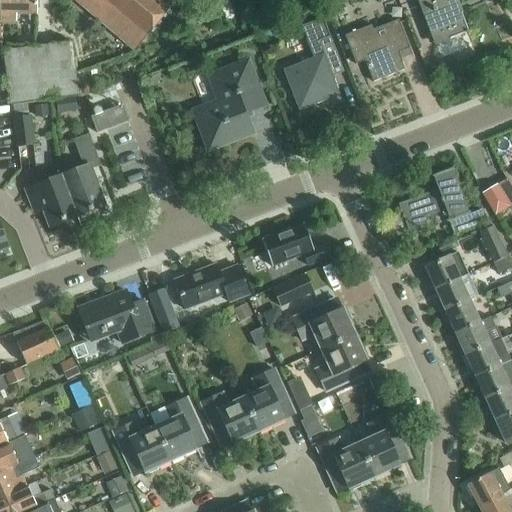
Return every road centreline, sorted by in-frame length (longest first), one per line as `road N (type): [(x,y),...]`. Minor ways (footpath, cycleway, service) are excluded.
road 1 (residential): [(437,511),(439,392),(336,172)]
road 2 (residential): [(0,301),(336,172)]
road 3 (residential): [(336,172),(511,106)]
